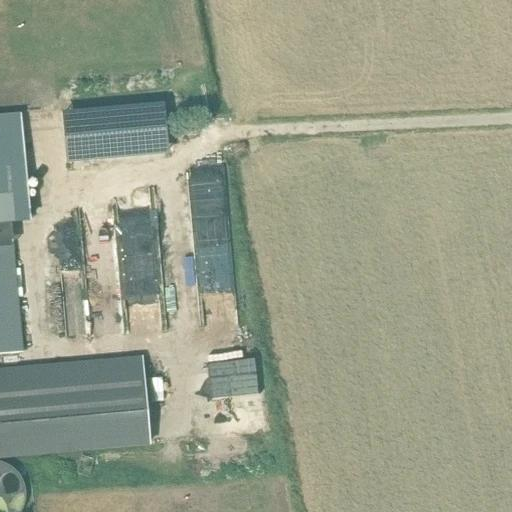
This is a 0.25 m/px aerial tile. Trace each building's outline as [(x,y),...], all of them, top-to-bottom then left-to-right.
[(167,152),(162,104),(63,112),(67,160),(167,152)] [(0,222),(10,221),(29,220),(22,132),(0,133),(0,222)] [(230,294),(222,164),(189,166),(196,296),(230,294)] [(155,220),(182,220),(183,192),(155,192),(155,220)] [(0,354),(22,352),(10,221),(0,222),(0,354)] [(0,456),(149,443),(141,358),(0,370),(0,456)] [(227,362),(187,363),(187,390),(227,389),(227,362)] [(234,433),(259,431),(256,410),(231,412),(234,433)]
